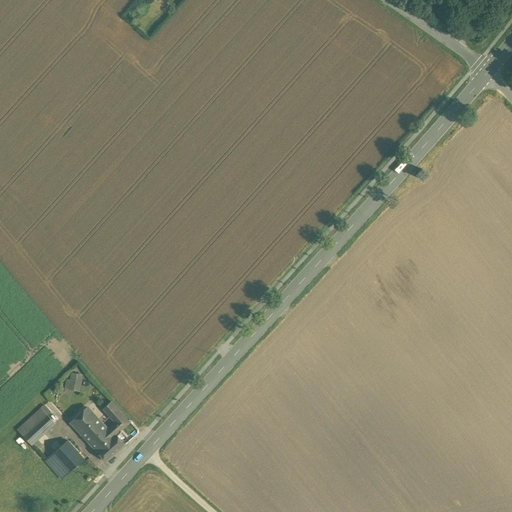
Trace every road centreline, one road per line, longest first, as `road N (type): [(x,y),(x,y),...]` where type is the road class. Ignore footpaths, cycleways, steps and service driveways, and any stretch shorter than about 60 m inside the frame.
road 1 (secondary): [(488,71),(146,452)]
road 2 (tertiary): [(388,0),(488,71)]
